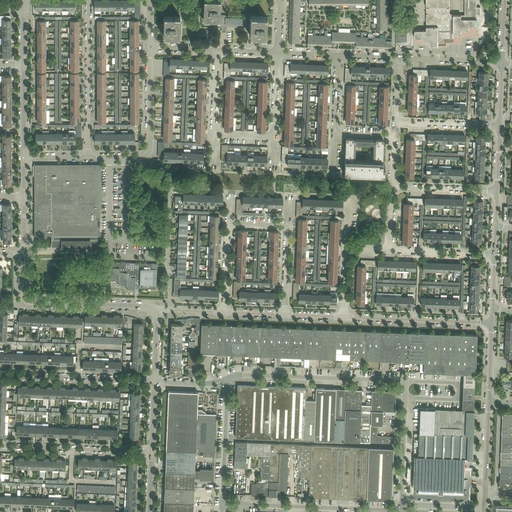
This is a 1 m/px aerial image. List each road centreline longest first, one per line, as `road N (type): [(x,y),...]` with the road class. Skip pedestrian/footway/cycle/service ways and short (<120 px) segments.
road 1 (unclassified): [(401,510),(222,502),(226,378)]
road 2 (unclassified): [(226,378),(405,380)]
road 3 (tertiary): [(156,309),(28,302),(23,253)]
road 4 (residential): [(88,157),(148,153),(148,48)]
road 5 (residential): [(88,157),(88,0)]
road 6 (residential): [(154,381),(0,374)]
road 7 (residential): [(149,453),(0,446)]
road 8 (tertiary): [(492,322),(344,316)]
road 9 (unclassified): [(405,398),(458,400),(459,382),(405,380)]
